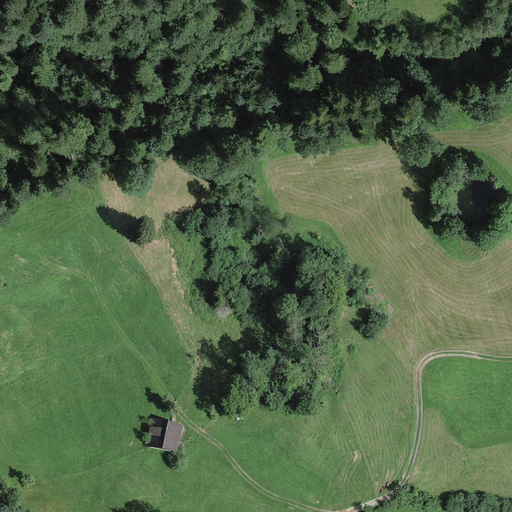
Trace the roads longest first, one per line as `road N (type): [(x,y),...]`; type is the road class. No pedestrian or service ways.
road 1 (track): [(511,358),(452,351),(425,360),(406,476),(386,497),(350,511)]
road 2 (track): [(319,511),(257,486),(176,414)]
